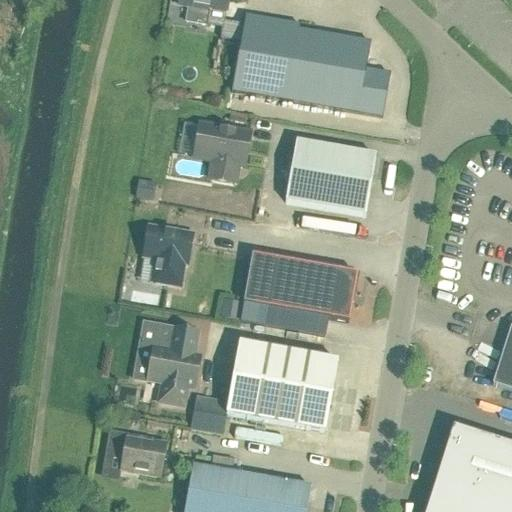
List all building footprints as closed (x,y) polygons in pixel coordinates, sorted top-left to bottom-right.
[(179,0),(178,9),(225,17),(228,0),(179,0)] [(199,42),(203,21),(142,10),(144,1),(139,1),(134,30),(199,42)] [(382,122),(389,79),(365,74),(370,47),(299,34),(300,29),(244,20),(231,95),(382,122)] [(246,155),(249,138),(206,131),(201,162),(213,164),(209,183),(233,187),(239,154),(246,155)] [(364,220),(375,160),(295,146),(285,206),(364,220)] [(139,184),(136,203),(151,206),(154,187),(139,184)] [(143,262),(156,264),(153,282),(182,287),(186,269),(187,269),(192,238),(148,230),(143,262)] [(324,267),(338,267),(338,253),(324,254),(324,267)] [(246,306),(246,307),(269,311),(270,310),(276,270),(277,265),(260,262),(259,261),(254,260),(254,261),(253,266),(246,306)] [(349,325),(357,278),(277,265),(276,270),(270,310),(269,311),(327,321),(349,325)] [(91,289),(88,299),(109,305),(111,295),(91,289)] [(224,304),(221,321),(237,324),(240,306),(224,304)] [(246,307),(242,327),(324,342),(327,321),(269,311),(246,307)] [(147,374),(145,385),(147,385),(161,388),(158,406),(183,411),(187,392),(194,393),(199,361),(196,361),(201,335),(156,327),(155,330),(155,331),(152,346),(151,352),(151,353),(147,374)] [(511,331),(510,331),(492,389),(511,395),(511,331)] [(324,437),(337,365),(238,347),(229,395),(225,419),(324,437)] [(143,416),(148,401),(129,395),(124,410),(143,416)] [(511,511),(511,450),(452,432),(433,492),(495,511),(511,511)] [(109,433),(105,456),(123,460),(120,474),(160,481),(166,443),(109,433)] [(223,457),(219,467),(235,473),(239,463),(223,457)] [(306,511),(310,491),(192,470),(189,487),(184,511),(306,511)] [(495,511),(433,492),(426,511),(495,511)]
